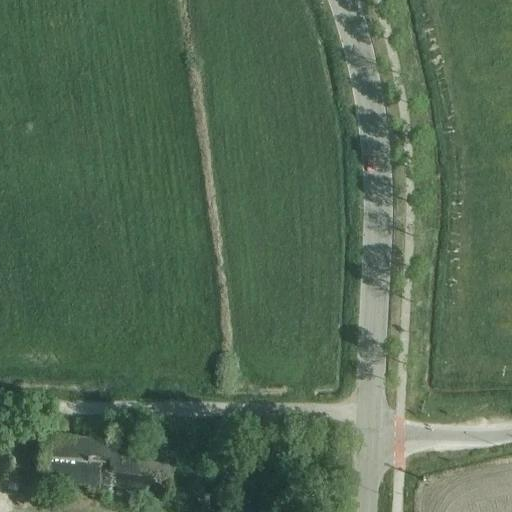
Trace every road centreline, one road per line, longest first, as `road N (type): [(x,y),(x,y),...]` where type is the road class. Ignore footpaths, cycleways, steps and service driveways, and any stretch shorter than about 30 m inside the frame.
road 1 (tertiary): [(344,0),(362,63),(378,188),(368,417)]
road 2 (unclassified): [(368,417),(0,409)]
road 3 (unclassified): [(511,436),(367,440)]
